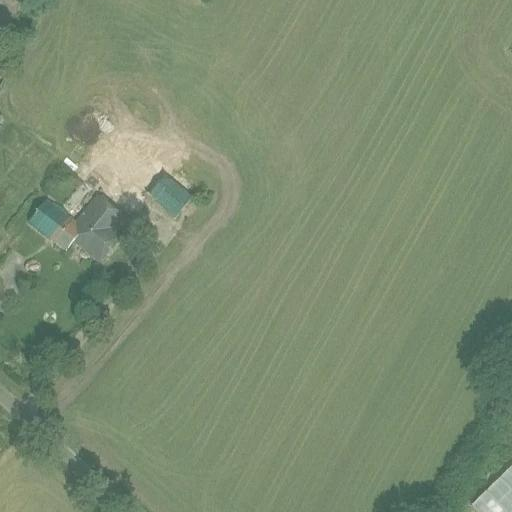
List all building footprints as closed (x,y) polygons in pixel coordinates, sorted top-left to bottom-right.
[(198,191),(124,130),(93,167),(168,228),(198,191)] [(248,155),(235,177),(260,193),(274,171),(248,155)] [(75,208),(86,193),(78,187),(66,202),(75,208)] [(107,242),(125,218),(95,196),(74,224),(45,202),(28,225),(65,254),(73,244),(99,264),(113,246),(107,242)] [(511,511),(511,469),(473,507),(477,511),(511,511)]
